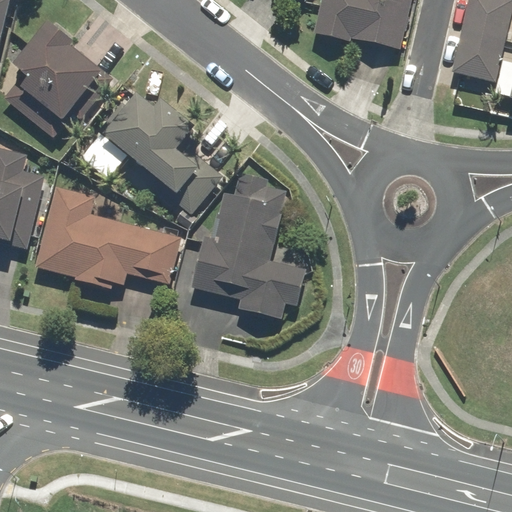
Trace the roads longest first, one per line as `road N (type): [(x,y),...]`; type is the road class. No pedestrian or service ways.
road 1 (secondary): [(0,367),(323,449)]
road 2 (tertiary): [(437,237),(410,312),(378,462)]
road 3 (tertiary): [(323,449),(368,323),(381,233)]
road 4 (residential): [(163,0),(310,124)]
road 5 (secondary): [(378,462),(511,495)]
